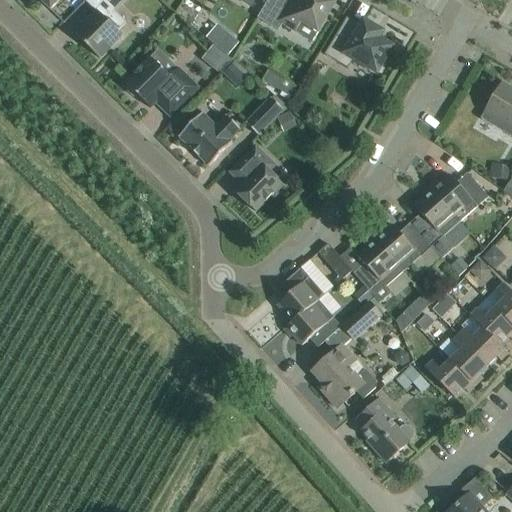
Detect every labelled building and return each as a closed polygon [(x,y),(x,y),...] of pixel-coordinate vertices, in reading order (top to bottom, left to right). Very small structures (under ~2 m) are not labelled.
[(39,0),(50,10),(60,0),(64,0),(66,2),(67,0),(39,0)] [(336,3),(329,0),(268,0),(257,18),(278,31),(282,24),(295,32),(302,29),(315,38),(336,3)] [(126,23),(105,2),(83,24),(87,28),(77,37),(100,59),(123,37),(118,32),(126,23)] [(357,31),(344,23),(325,55),(339,64),(344,55),(377,75),(394,47),(380,39),(384,33),(363,20),(357,31)] [(170,78),(150,58),(125,84),(150,109),(156,103),(170,117),(198,89),(178,69),(170,78)] [(297,87),(269,71),(262,81),(290,98),(297,87)] [(481,119),(511,137),(511,89),(502,83),(481,119)] [(283,111),(272,99),(246,125),(258,136),(283,111)] [(199,157),(209,167),(232,144),(229,141),(240,130),(227,117),(216,128),(202,114),(179,138),(191,149),(190,150),(198,158),(199,157)] [(262,165),(268,159),(255,147),(230,173),(241,184),(234,191),(256,212),(282,185),(262,165)] [(507,182),(509,168),(491,165),(489,179),(507,182)] [(450,176),(432,191),(460,223),(489,198),(467,173),(456,183),(450,176)] [(444,237),(460,223),(432,191),(415,207),(421,214),(410,224),(442,260),(455,249),(444,237)] [(393,226),(375,241),(403,273),(431,248),(410,224),(399,233),(393,226)] [(467,253),(478,243),(469,234),(459,244),(467,253)] [(353,274),(365,287),(380,304),(391,294),(385,287),(403,273),(375,241),(358,257),(364,264),(353,274)] [(352,271),(328,245),(319,253),(342,280),(352,271)] [(292,323),(318,300),(323,295),(301,269),(277,290),(285,299),(277,306),(292,323)] [(505,298),(495,309),(511,326),(511,292),(503,283),(496,290),(505,298)] [(422,296),(413,304),(422,313),(429,305),(422,296)] [(438,318),(455,305),(447,296),(431,308),(438,318)] [(318,300),(292,323),(286,328),(302,346),(310,339),(317,348),(341,328),(318,300)] [(370,300),(342,326),(353,338),(382,314),(370,300)] [(477,309),(470,316),(483,329),(501,346),(509,338),(511,340),(511,326),(495,309),(485,318),(477,309)] [(501,346),(483,329),(470,316),(462,325),(465,329),(458,336),(488,367),(497,358),(501,361),(508,354),(501,346)] [(442,352),(450,360),(475,386),(483,379),(479,375),(488,367),(458,336),(452,342),(442,352)] [(343,345),(327,360),(312,373),(329,392),(325,396),(337,409),(357,392),(363,399),(375,389),(376,382),(365,370),(357,377),(349,368),(356,361),(343,345)] [(401,352),(395,356),(395,363),(402,367),(409,363),(409,355),(401,352)] [(432,361),(425,368),(441,385),(455,399),(465,390),(468,393),(475,386),(450,360),(441,370),(432,361)] [(403,374),(421,392),(429,385),(411,366),(403,374)] [(402,427),(399,430),(384,413),(388,410),(379,400),(356,420),(364,429),(361,432),(374,447),(373,449),(386,464),(413,439),(414,435),(413,430),(410,427),(406,427),(402,427)] [(461,490),(467,497),(450,511),(485,511),(482,508),(493,498),(475,478),(461,490)]
